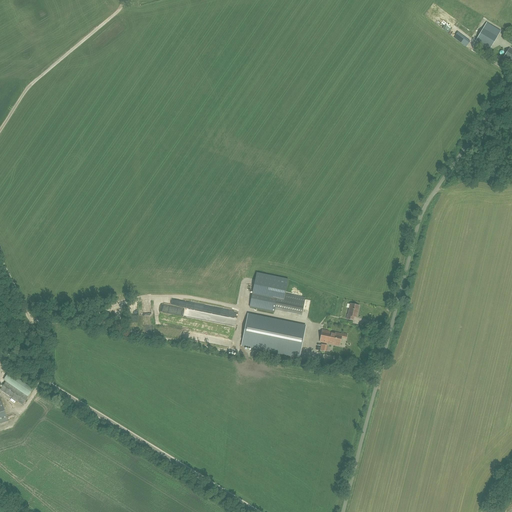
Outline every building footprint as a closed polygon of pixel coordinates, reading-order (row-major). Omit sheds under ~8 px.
[(489,49),(500,32),(486,23),(475,41),(489,49)] [(288,279),(257,273),(250,307),(274,312),(274,310),(301,315),(304,300),(285,296),(288,279)] [(347,315),(346,319),(349,320),(350,316),(356,317),(357,310),(358,311),(359,306),(350,304),(348,315),(347,315)] [(248,314),(242,345),(276,352),(276,353),(299,358),(305,326),(248,314)] [(346,339),(347,334),(341,333),(341,334),(322,330),(320,342),(339,346),(341,338),(346,339)] [(23,405),(28,397),(33,389),(9,372),(3,380),(6,382),(0,390),(23,405)]
